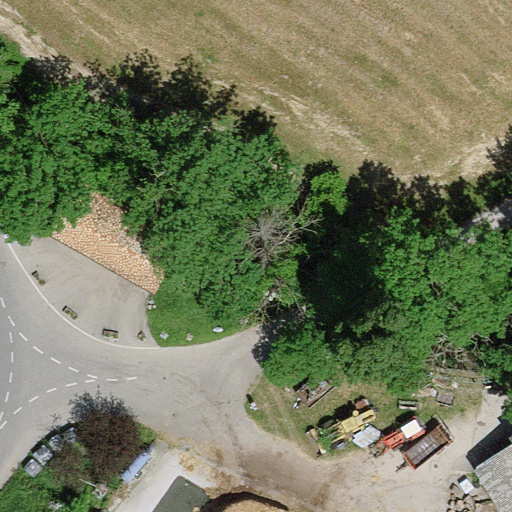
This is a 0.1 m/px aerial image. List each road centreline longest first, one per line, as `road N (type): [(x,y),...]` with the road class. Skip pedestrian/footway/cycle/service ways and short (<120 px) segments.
road 1 (unclassified): [(4,385),(178,372),(226,360),(319,305)]
road 2 (track): [(319,305),(511,208)]
